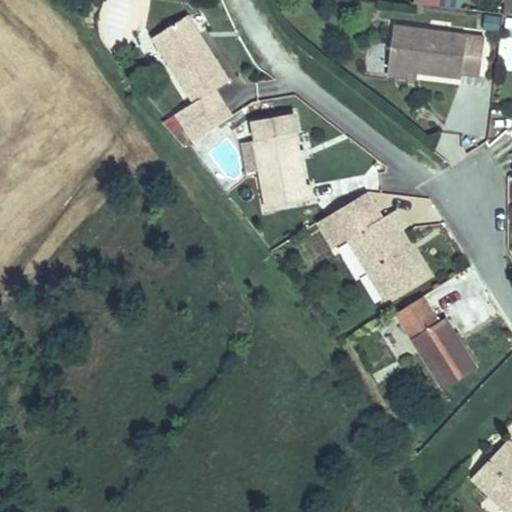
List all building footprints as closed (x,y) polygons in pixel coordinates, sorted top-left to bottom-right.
[(198,18),(159,42),(211,118),(235,103),(226,90),(241,80),(198,18)] [(470,73),(488,75),(493,37),(402,25),(396,68),(424,72),(469,78),(470,73)] [(423,78),(424,72),(396,68),(396,75),(423,78)] [(488,134),(492,81),(454,78),(451,132),(488,134)] [(268,138),(267,138),(278,204),(324,196),(321,178),(314,179),(306,132),(307,132),(303,107),(264,113),(268,138)] [(328,221),(331,226),(378,197),(375,192),(328,221)] [(415,223),(405,207),(391,216),(378,197),(331,226),(343,245),(356,237),(392,294),(433,269),(407,228),(415,223)] [(447,317),(431,293),(405,309),(454,381),(485,360),(453,313),(447,317)] [(511,437),(478,475),(511,506),(511,437)]
